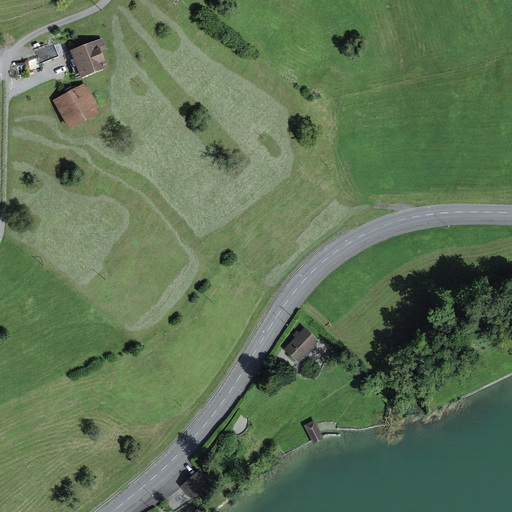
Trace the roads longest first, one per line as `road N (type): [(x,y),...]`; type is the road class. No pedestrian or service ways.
road 1 (tertiary): [(511,212),(393,222),(331,253),(295,289),(216,409),(111,511)]
road 2 (unclassified): [(106,0),(30,36),(14,57),(0,243)]
